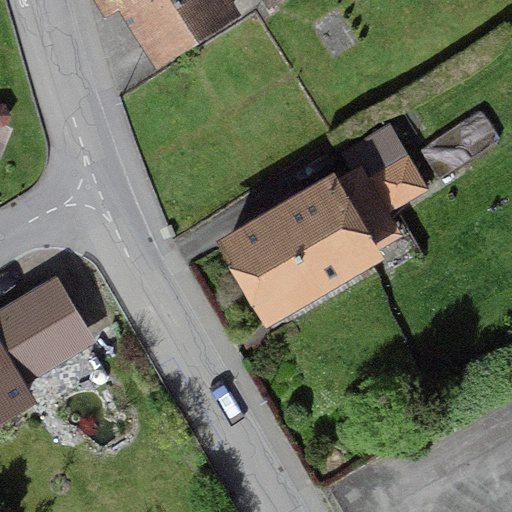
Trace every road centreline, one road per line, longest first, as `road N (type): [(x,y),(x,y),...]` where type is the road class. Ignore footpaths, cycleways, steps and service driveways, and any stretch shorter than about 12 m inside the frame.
road 1 (residential): [(267,511),(126,267),(87,183)]
road 2 (residential): [(87,183),(35,0)]
